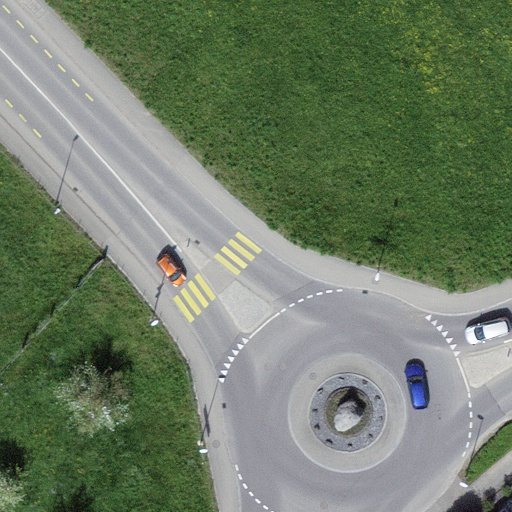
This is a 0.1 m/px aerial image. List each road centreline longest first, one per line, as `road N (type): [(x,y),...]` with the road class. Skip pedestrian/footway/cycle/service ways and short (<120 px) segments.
road 1 (secondary): [(0,47),(282,339)]
road 2 (primary): [(439,390),(425,360),(374,322),(342,317),(282,339)]
road 3 (primary): [(282,339),(251,383),(246,409),(257,461),(273,483)]
road 4 (primary): [(366,510),(419,478),(442,421),(439,390)]
